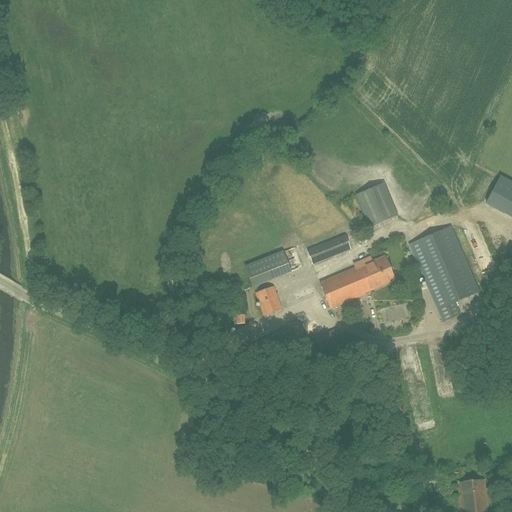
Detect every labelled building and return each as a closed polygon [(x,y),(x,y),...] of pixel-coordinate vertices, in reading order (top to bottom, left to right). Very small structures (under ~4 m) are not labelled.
[(511,183),(500,178),(486,204),(511,218),(511,183)] [(355,196),(369,229),(398,216),(384,184),(355,196)] [(450,227),(409,245),(443,323),(460,316),(455,303),(479,293),(450,227)] [(345,236),(307,251),(312,266),(351,250),(345,236)] [(245,268),(253,288),(290,273),(283,253),(245,268)] [(385,258),(385,257),(355,270),(355,269),(320,284),(330,310),(365,295),(365,294),(395,281),(389,266),(391,265),(387,257),(385,258)] [(273,288),(255,295),(263,316),(281,309),(273,288)] [(233,316),(233,325),(244,324),(244,316),(233,316)] [(339,334),(316,344),(321,355),(344,346),(339,334)] [(346,463),(367,440),(352,426),(331,450),(346,463)] [(487,511),(484,482),(459,485),(461,511),(487,511)]
